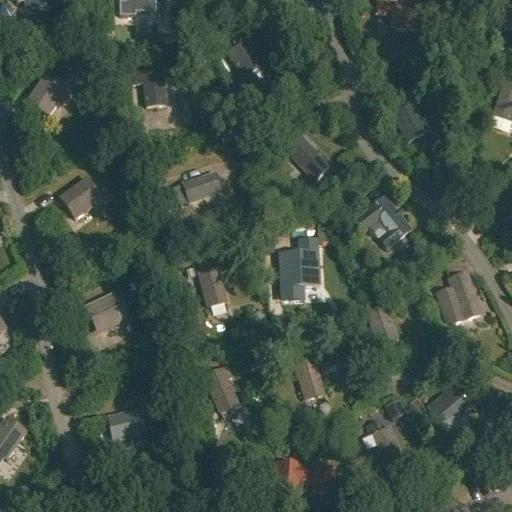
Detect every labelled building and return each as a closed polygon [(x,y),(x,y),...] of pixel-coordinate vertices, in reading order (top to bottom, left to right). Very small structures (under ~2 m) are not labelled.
[(153,7),(154,17),(163,17),(162,0),(124,0),(124,8),(153,7)] [(511,0),(489,0),(492,24),(511,22),(511,0)] [(426,21),(435,22),(436,9),(393,6),(391,33),(425,35),(426,21)] [(260,69),(245,47),(227,59),(242,82),(260,69)] [(25,106),(47,121),(60,103),(66,107),(85,80),(72,71),(60,90),(44,79),(25,106)] [(142,88),(145,112),(164,110),(161,74),(129,77),(130,89),(142,88)] [(508,132),(511,130),(511,90),(502,87),(492,120),(507,125),(508,132)] [(411,116),(394,126),(407,147),(431,133),(416,107),(408,111),(411,116)] [(285,155),(314,186),(331,169),(317,154),(314,157),(299,141),(295,145),(289,139),(281,147),(287,153),(285,155)] [(184,196),(188,208),(220,197),(214,177),(181,188),(181,189),(173,192),(176,199),(184,196)] [(96,198),(85,183),(59,202),(74,224),(101,205),(101,204),(108,199),(104,193),(96,198)] [(378,244),(386,254),(410,234),(383,202),(355,225),(364,236),(377,225),(386,237),(378,244)] [(343,210),(337,215),(344,223),(350,219),(343,210)] [(297,257),(299,292),(319,291),(317,248),(308,248),(309,257),(297,257)] [(198,279),(208,312),(225,307),(216,275),(209,276),(206,268),(197,271),(199,279),(198,279)] [(436,299),(447,330),(480,320),(467,282),(457,286),(456,281),(448,284),(451,294),(436,299)] [(95,323),(101,336),(129,322),(122,308),(131,304),(126,294),(118,298),(117,297),(85,313),(91,325),(95,323)] [(377,315),(366,320),(378,351),(397,344),(382,304),(374,308),(377,315)] [(303,401),(297,403),(299,411),(305,409),(304,405),(323,399),(313,365),(294,371),(303,401)] [(204,382),(220,418),(237,410),(225,385),(231,382),(226,372),(204,382)] [(461,386),(428,414),(446,436),(470,415),(457,400),(466,392),(461,386)] [(416,402),(407,411),(415,421),(425,413),(416,402)] [(396,406),(385,411),(391,426),(402,421),(396,406)] [(278,417),(281,430),(297,425),(293,412),(278,417)] [(106,422),(112,447),(155,436),(153,426),(143,428),(140,414),(106,422)] [(0,460),(6,465),(26,437),(5,422),(0,429),(0,460)] [(394,450),(387,433),(376,438),(374,435),(371,436),(377,452),(367,456),(375,478),(401,468),(395,453),(397,453),(396,450),(394,450)] [(276,498),(297,499),(297,487),(315,488),(315,498),(330,499),(332,473),(328,473),(328,470),(278,468),(276,498)]
